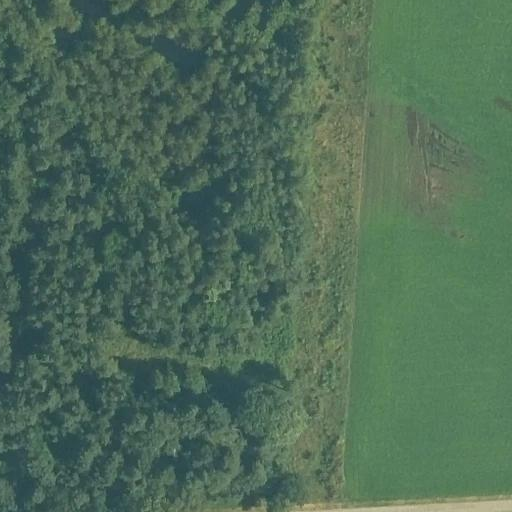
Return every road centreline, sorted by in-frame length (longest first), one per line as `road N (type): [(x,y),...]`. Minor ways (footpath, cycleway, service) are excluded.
road 1 (track): [(200,511),(21,354),(0,311)]
road 2 (track): [(0,129),(19,84),(136,0)]
road 3 (track): [(511,504),(370,511)]
